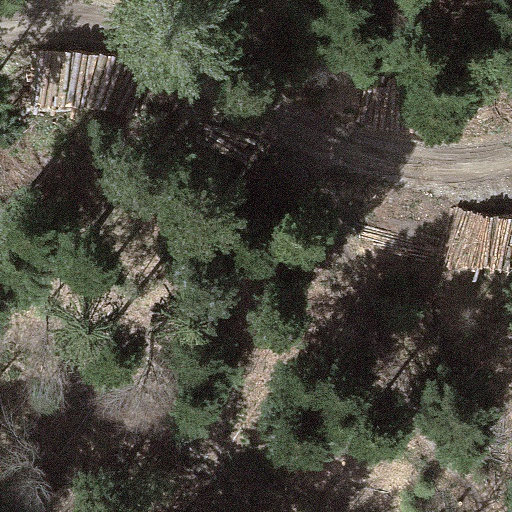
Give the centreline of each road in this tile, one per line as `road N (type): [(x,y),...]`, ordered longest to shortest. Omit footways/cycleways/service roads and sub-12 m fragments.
road 1 (track): [(274,111),(152,25),(115,16),(0,26)]
road 2 (track): [(511,154),(456,166),(385,159),(307,132),(274,111)]
